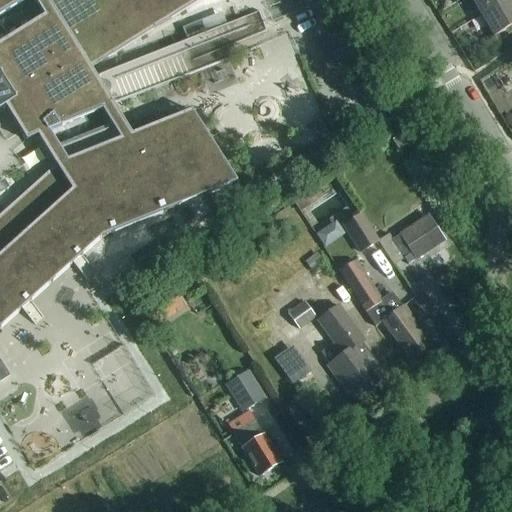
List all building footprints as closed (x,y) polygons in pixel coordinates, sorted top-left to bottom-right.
[(0,0),(0,111),(5,108),(26,142),(38,138),(56,167),(0,217),(0,330),(102,239),(237,185),(192,112),(132,136),(91,70),(203,0),(0,0)] [(511,0),(470,0),(481,18),(510,1),(511,4),(511,3),(511,0)] [(510,1),(481,18),(493,39),(511,28),(511,3),(511,4),(510,1)] [(205,32),(201,23),(182,30),(186,39),(205,32)] [(329,135),(318,119),(310,124),(321,141),(329,135)] [(393,143),(399,151),(417,139),(411,130),(393,143)] [(416,261),(444,242),(414,197),(406,203),(420,224),(393,242),(389,237),(378,244),(394,268),(412,255),(416,261)] [(311,207),(305,198),(295,204),(301,214),(311,207)] [(361,255),(378,244),(361,216),(344,228),(361,255)] [(325,250),(345,236),(336,223),(316,237),(325,250)] [(146,248),(129,258),(135,266),(151,256),(146,248)] [(317,256),(307,264),(313,272),(323,264),(317,256)] [(382,303),(380,304),(354,263),(339,273),(375,329),(383,324),(390,334),(411,362),(430,348),(409,320),(401,310),(402,309),(392,295),(382,303)] [(144,309),(154,325),(184,305),(174,289),(144,309)] [(287,316),(299,332),(315,319),(304,304),(287,316)] [(364,343),(339,308),(319,323),(334,344),(321,354),(329,367),(327,368),(353,403),(379,384),(370,372),(377,366),(361,344),(364,343)] [(299,384),(316,371),(297,345),(279,359),(299,384)] [(0,383),(10,378),(0,361),(0,383)] [(225,388),(242,415),(266,401),(249,373),(225,388)] [(234,437),(244,454),(244,458),(248,459),(260,479),(263,477),(266,477),(271,474),(271,472),(282,465),(253,419),(245,424),(247,428),(234,437)]
